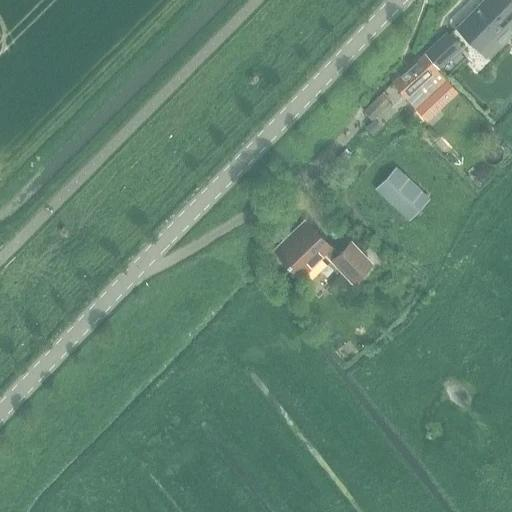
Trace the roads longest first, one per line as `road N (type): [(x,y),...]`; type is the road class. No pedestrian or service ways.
road 1 (tertiary): [(127,278),(413,0)]
road 2 (residential): [(357,119),(303,183),(127,278)]
road 3 (tertiary): [(0,414),(127,278)]
